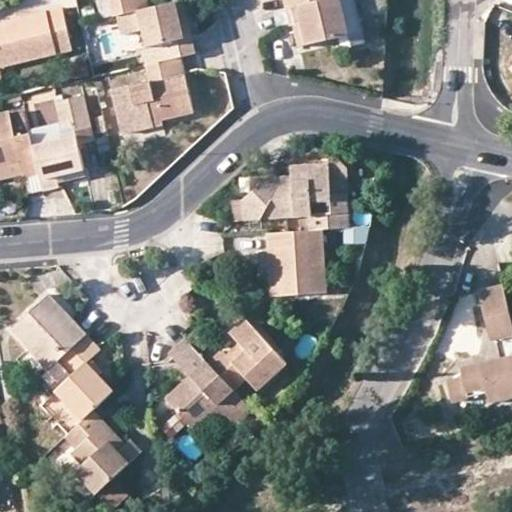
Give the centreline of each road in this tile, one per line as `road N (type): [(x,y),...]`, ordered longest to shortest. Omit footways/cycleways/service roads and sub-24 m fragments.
road 1 (residential): [(366,511),(366,409),(425,289),(468,147)]
road 2 (residential): [(0,244),(145,226),(267,120)]
road 3 (residential): [(267,120),(314,113),(450,143)]
road 4 (residential): [(450,143),(459,0)]
road 5 (residential): [(238,0),(267,120)]
